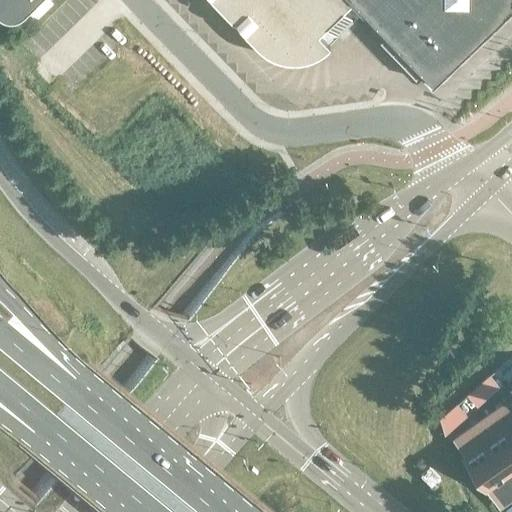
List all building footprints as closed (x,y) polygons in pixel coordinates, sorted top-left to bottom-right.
[(21,15),(22,14),(36,0),(0,0),(0,17),(1,18),(4,19),(7,19),(9,20),(12,19),(14,19),(16,18),(19,17),(21,15)] [(365,9),(355,0),(213,0),(257,45),(262,49),(266,52),(268,53),(274,56),(278,58),(282,59),(285,59),(289,60),(291,60),(296,60),(298,60),(300,59),(305,59),(307,58),(311,57),(315,55),(319,53),(321,52),(325,49),(328,46),(331,43),(365,9)] [(511,0),(355,0),(365,9),(434,81),(511,4),(511,0)] [(511,394),(452,437),(464,453),(462,454),(486,488),(511,469),(511,394)] [(420,475),(431,487),(440,478),(428,466),(420,475)]
